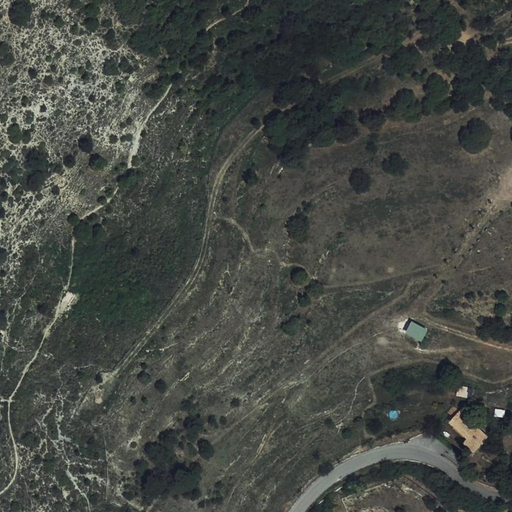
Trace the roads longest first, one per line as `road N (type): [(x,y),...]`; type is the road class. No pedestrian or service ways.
road 1 (track): [(119,369),(200,263),(226,159),(347,71),(461,34),(511,40)]
road 2 (track): [(511,184),(425,301),(440,326),(511,344)]
road 3 (unclassified): [(511,493),(407,450),(332,476),(297,511)]
